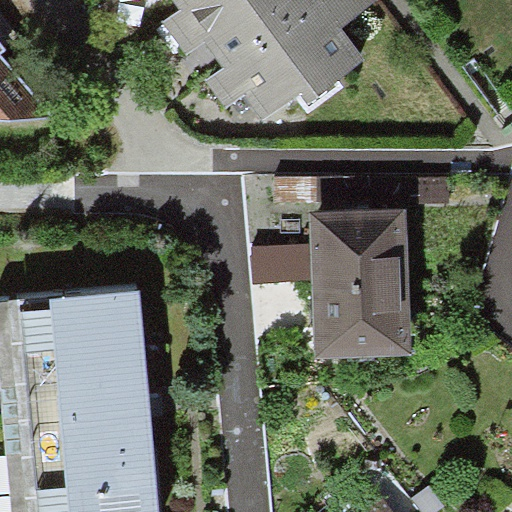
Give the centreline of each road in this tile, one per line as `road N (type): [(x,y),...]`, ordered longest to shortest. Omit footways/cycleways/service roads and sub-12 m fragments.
road 1 (residential): [(195,161),(216,194),(248,511)]
road 2 (residential): [(511,157),(195,161)]
road 3 (residential): [(42,0),(103,96),(195,161)]
